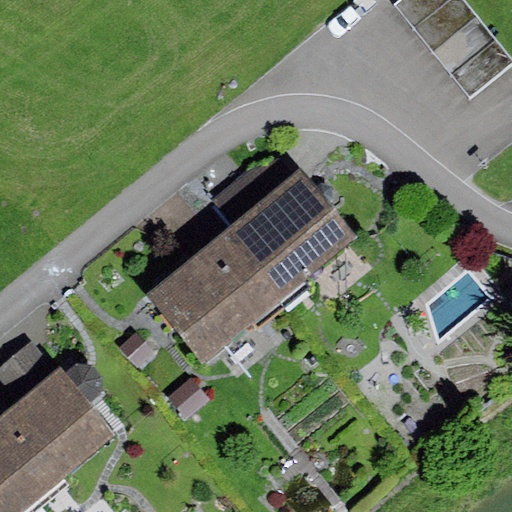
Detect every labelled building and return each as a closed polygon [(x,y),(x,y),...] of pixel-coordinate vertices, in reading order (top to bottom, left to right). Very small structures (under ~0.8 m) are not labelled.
[(511,60),(463,0),(403,0),(397,5),(472,98),(511,65),(511,60)] [(213,201),(233,227),(296,174),(285,160),(258,167),(213,201)] [(233,227),(228,232),(286,300),(357,240),(299,171),(296,174),(233,227)] [(228,232),(149,296),(207,365),(286,300),(228,232)] [(137,333),(121,348),(139,367),(155,352),(137,333)] [(0,381),(19,404),(0,418),(0,452),(38,499),(113,437),(88,406),(102,395),(103,378),(90,367),(76,365),(66,373),(62,369),(60,371),(34,340),(0,368),(0,381)] [(192,381),(170,399),(188,420),(209,403),(192,381)] [(0,452),(0,511),(21,511),(38,499),(0,452)]
